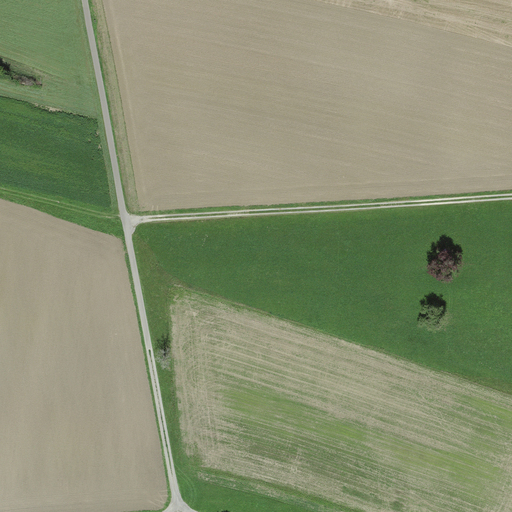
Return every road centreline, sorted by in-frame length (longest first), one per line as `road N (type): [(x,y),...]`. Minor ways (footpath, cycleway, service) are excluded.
road 1 (track): [(88,0),(178,511)]
road 2 (track): [(0,191),(124,218),(511,193)]
